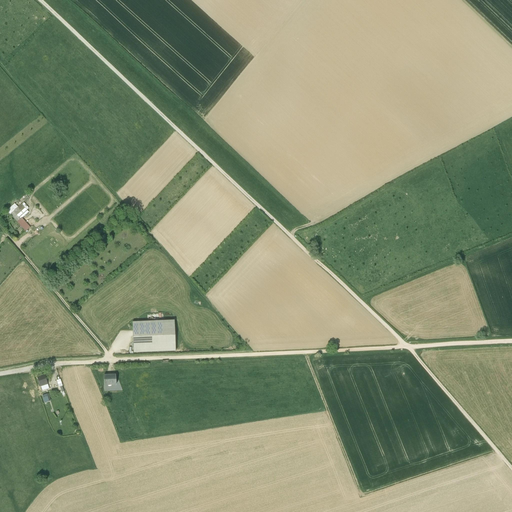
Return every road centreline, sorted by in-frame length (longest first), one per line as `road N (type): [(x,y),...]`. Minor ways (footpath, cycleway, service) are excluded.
road 1 (track): [(511,468),(383,323),(40,0)]
road 2 (track): [(109,360),(511,342)]
road 3 (track): [(0,225),(109,360)]
